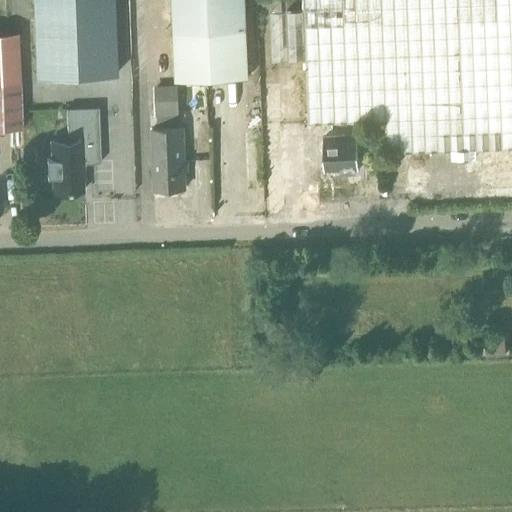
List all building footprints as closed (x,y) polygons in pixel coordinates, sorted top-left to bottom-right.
[(120,75),(116,0),(33,0),(37,79),(120,75)] [(172,0),(176,81),(205,80),(205,84),(208,88),(212,90),(217,89),(221,87),(223,83),(223,79),(248,78),(245,0),(172,0)] [(295,0),(297,25),(313,24),(311,0),(295,0)] [(329,23),(327,0),(311,0),(313,24),(329,23)] [(327,0),(329,23),(344,23),(343,0),(327,0)] [(360,22),(358,0),(343,0),(344,23),(360,22)] [(358,0),(360,22),(375,21),(374,0),(358,0)] [(374,0),(375,21),(391,20),(390,0),(374,0)] [(390,0),(391,20),(407,20),(405,0),(390,0)] [(405,0),(407,20),(422,19),(421,0),(405,0)] [(421,0),(422,19),(438,18),(436,0),(421,0)] [(453,18),(452,0),(436,0),(438,18),(453,18)] [(452,0),(453,18),(469,17),(468,0),(452,0)] [(468,0),(469,17),(485,16),(484,0),(468,0)] [(0,128),(22,128),(21,80),(19,29),(0,29),(0,128)] [(154,85),(155,115),(179,115),(178,85),(154,85)] [(89,194),(87,165),(108,165),(105,117),(84,118),(85,139),(53,140),(54,159),(49,159),(49,177),(54,177),(55,195),(89,194)] [(511,183),(511,136),(511,137),(510,121),(497,122),(499,160),(510,159),(511,183)] [(487,160),(499,160),(497,122),(483,122),(484,138),(463,139),(465,185),(488,184),(487,160)] [(383,189),(406,188),(405,171),(409,170),(408,155),(405,155),(404,142),(383,143),(382,127),(368,127),(370,166),(382,165),(383,189)] [(163,142),(153,142),(154,189),(185,188),(183,128),(162,129),(163,142)] [(325,151),(322,154),(322,162),(323,162),(325,163),(325,167),(338,167),(341,167),(341,174),(357,174),(356,166),(359,165),(358,137),(345,138),(344,136),(343,136),(343,138),(324,138),(325,151)]
